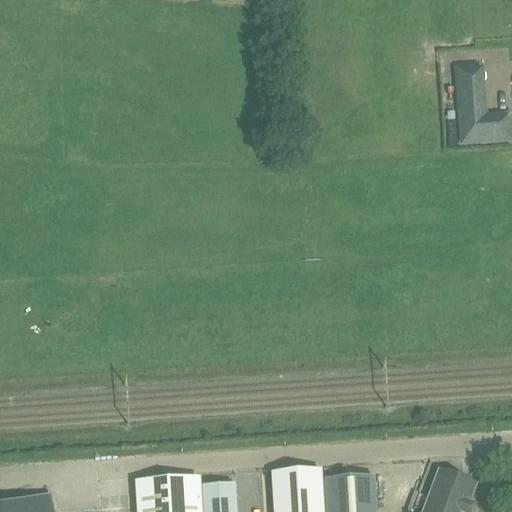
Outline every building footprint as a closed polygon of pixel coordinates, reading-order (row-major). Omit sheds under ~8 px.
[(453,65),(456,119),(484,117),(481,69),(478,69),(477,63),(453,65)] [(456,119),(459,148),(511,144),(511,143),(510,116),(484,117),(456,119)] [(272,511),(323,511),(321,472),(271,475),(272,511)] [(438,472),(422,511),(468,511),(472,505),(469,504),(476,486),(438,472)] [(376,511),(375,479),(323,482),(324,511),(376,511)] [(200,511),(198,481),(162,483),(163,491),(136,493),(137,511),(200,511)] [(235,511),(234,487),(202,489),(203,511),(235,511)] [(53,511),(50,496),(0,507),(0,511),(53,511)]
